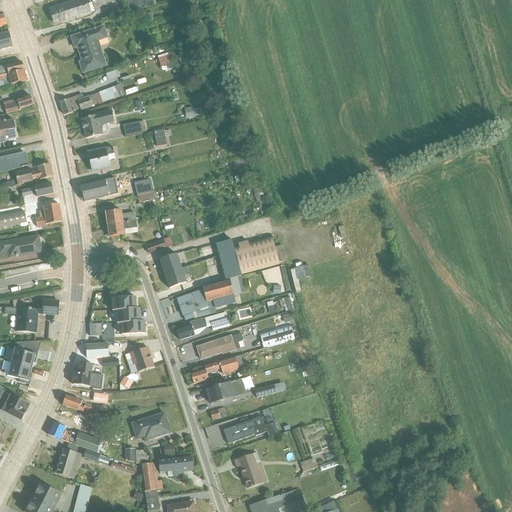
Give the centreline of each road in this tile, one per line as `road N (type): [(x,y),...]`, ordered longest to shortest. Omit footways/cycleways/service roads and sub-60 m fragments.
road 1 (residential): [(223,511),(139,268),(128,260),(77,260)]
road 2 (tertiary): [(77,260),(44,87),(14,0)]
road 3 (tertiary): [(0,492),(64,359),(77,272)]
road 4 (track): [(306,511),(436,460)]
